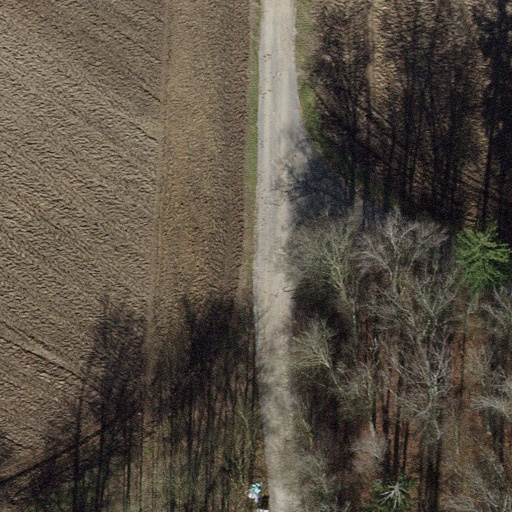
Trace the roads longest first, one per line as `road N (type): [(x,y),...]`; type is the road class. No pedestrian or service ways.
road 1 (track): [(511,293),(262,177),(272,0)]
road 2 (track): [(258,511),(262,177)]
